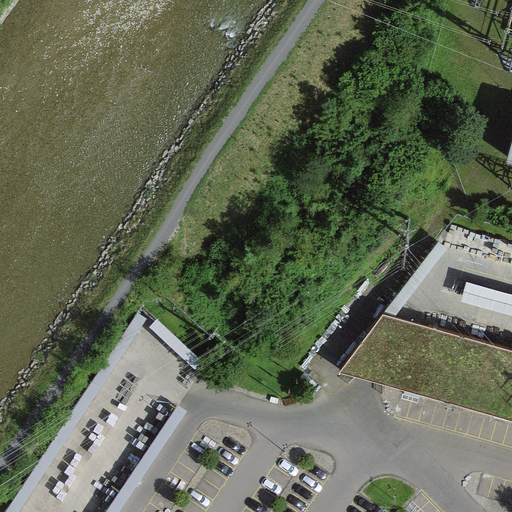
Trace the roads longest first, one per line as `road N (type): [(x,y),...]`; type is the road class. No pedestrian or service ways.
road 1 (track): [(315,0),(0,466)]
road 2 (unknown): [(204,396),(126,377),(30,511)]
